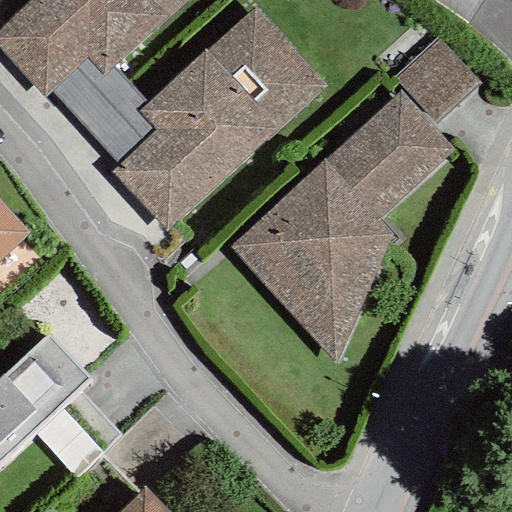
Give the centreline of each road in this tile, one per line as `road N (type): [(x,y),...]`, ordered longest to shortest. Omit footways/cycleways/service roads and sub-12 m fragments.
road 1 (residential): [(329,511),(0,137)]
road 2 (residential): [(511,176),(368,511)]
